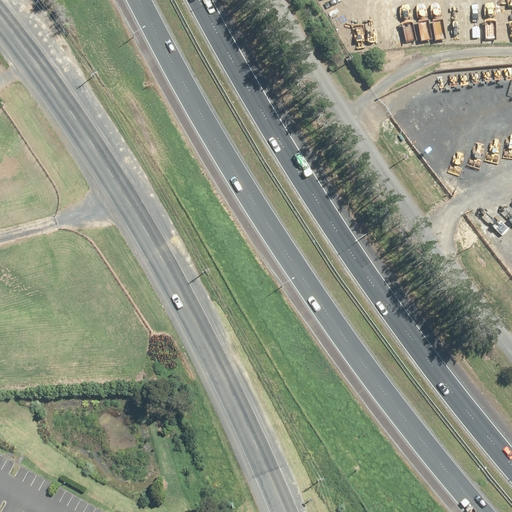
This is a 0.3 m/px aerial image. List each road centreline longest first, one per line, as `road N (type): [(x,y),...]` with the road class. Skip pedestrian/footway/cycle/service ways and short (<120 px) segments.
road 1 (secondary): [(279,511),(186,314),(0,19)]
road 2 (motorway): [(199,0),(290,162),(511,467)]
road 3 (motorway): [(478,511),(330,320),(241,188),(163,47)]
road 4 (unclassified): [(288,0),(362,131),(511,339)]
